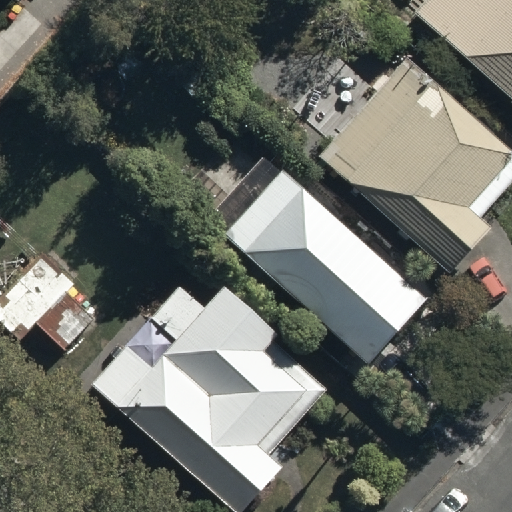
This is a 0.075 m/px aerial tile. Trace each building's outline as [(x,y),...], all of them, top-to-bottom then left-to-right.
[(511,0),(445,0),(418,31),(511,116),(511,0)] [(511,167),(411,76),(325,171),(460,293),(500,249),(474,225),(511,182),(511,167)] [(247,270),(371,381),(428,318),(305,207),(247,270)] [(74,290),(45,260),(0,303),(0,331),(16,348),(35,329),(62,357),(96,324),(68,296),(74,290)] [(78,390),(212,511),(258,511),(284,484),(261,463),(313,405),(266,362),(276,350),(226,305),(204,330),(179,307),(154,335),(179,357),(155,383),(116,348),(78,390)]
